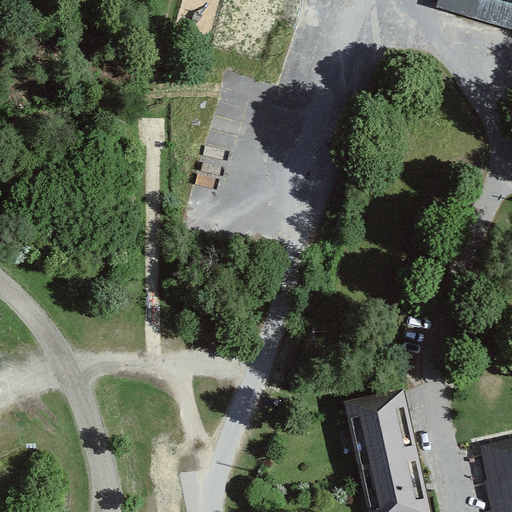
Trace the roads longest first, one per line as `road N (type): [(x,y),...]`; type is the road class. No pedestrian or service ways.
road 1 (track): [(151,123),(154,357),(257,368)]
road 2 (unclassified): [(0,280),(49,337),(75,386),(107,510)]
road 3 (track): [(511,146),(437,43),(379,1)]
road 4 (track): [(180,358),(198,504),(210,509)]
